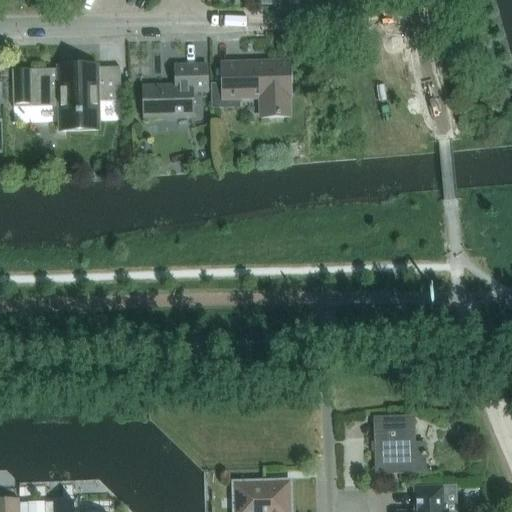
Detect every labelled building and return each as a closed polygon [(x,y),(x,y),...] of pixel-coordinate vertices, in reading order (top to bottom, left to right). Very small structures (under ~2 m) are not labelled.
[(223,85),(211,85),(211,109),(237,108),(237,98),(261,97),(261,117),(288,117),(287,97),(289,97),(288,63),(222,65),(223,85)] [(175,87),(143,88),(144,119),(192,117),(192,93),(207,93),(206,66),(174,67),(175,87)] [(120,68),(12,71),(13,124),(14,124),(14,105),(61,104),(61,130),(97,129),(96,103),(121,102),(120,68)] [(375,474),(425,473),(424,445),(414,445),(413,418),(374,419),(375,474)] [(290,511),(289,483),(233,484),(234,511),(290,511)] [(442,511),(442,488),(414,489),(415,507),(419,506),(418,511),(442,511)] [(19,511),(19,501),(0,501),(0,511),(19,511)] [(73,511),(73,503),(44,504),(44,511),(73,511)]
